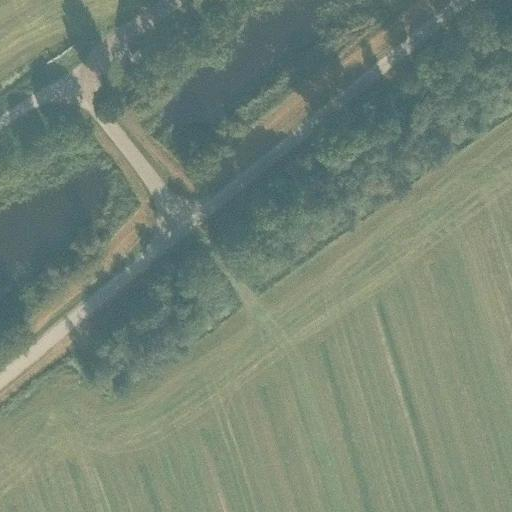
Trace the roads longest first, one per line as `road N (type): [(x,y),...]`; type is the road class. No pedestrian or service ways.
road 1 (unclassified): [(189,228),(470,0)]
road 2 (unclassified): [(0,389),(189,228)]
road 3 (unclassified): [(189,228),(62,73)]
